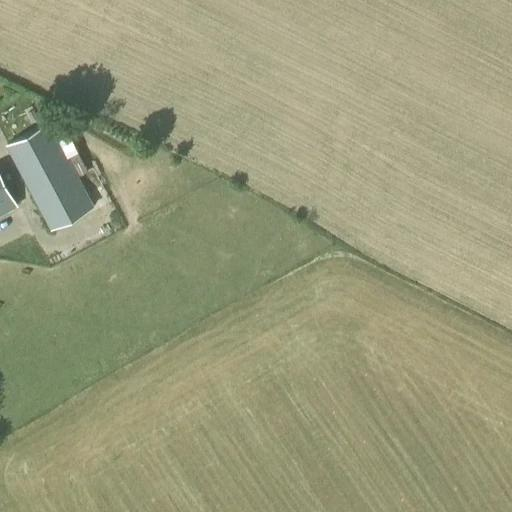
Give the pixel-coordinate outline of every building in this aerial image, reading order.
[(50,228),(93,206),(49,120),(5,143),(50,228)] [(76,133),(84,154),(93,151),(86,130),(76,133)] [(118,167),(140,164),(137,141),(114,144),(118,167)] [(0,213),(16,205),(0,173),(0,213)] [(15,226),(33,218),(29,209),(11,217),(15,226)]
